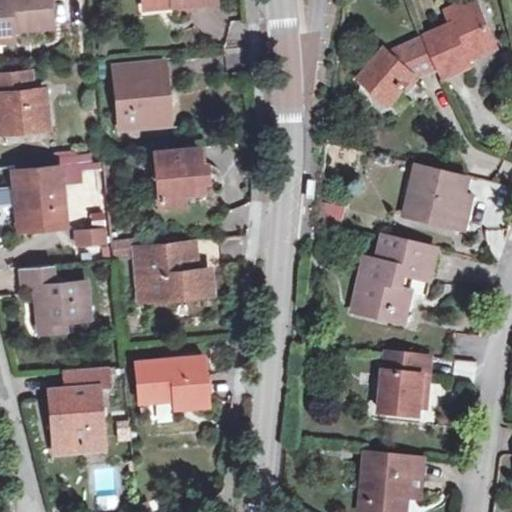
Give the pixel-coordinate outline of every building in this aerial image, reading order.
[(0,0),(0,28),(13,28),(52,24),(50,0),(0,0)] [(468,53),(496,41),(477,0),(448,13),(451,23),(426,35),(427,37),(439,65),(445,79),(474,67),(471,59),(468,53)] [(0,40),(14,40),(13,28),(0,28),(0,40)] [(413,76),(439,65),(427,37),(390,53),(385,50),(361,78),(389,104),(413,76)] [(468,53),(471,59),(498,46),(496,41),(468,53)] [(121,129),(162,125),(160,108),(157,78),(164,77),(163,61),(115,66),(121,129)] [(0,70),(0,130),(48,126),(45,88),(32,89),(30,67),(0,70)] [(202,191),(199,146),(156,150),(160,203),(183,201),(182,193),(202,191)] [(59,164),(14,168),(20,227),(65,222),(59,164)] [(464,195),(468,177),(416,165),(404,216),(465,231),(474,197),(464,195)] [(317,183),(309,182),(307,201),(316,202),(317,183)] [(104,226),(77,229),(78,244),(106,241),(104,226)] [(366,303),(364,313),(381,317),(384,307),(407,313),(415,278),(423,279),(431,247),(383,236),(377,261),(365,259),(358,291),(368,294),(366,303)] [(135,246),(136,260),(184,254),(186,270),(197,269),(194,240),(135,246)] [(136,260),(137,276),(148,274),(150,299),(209,293),(207,268),(197,269),(186,270),(184,254),(136,260)] [(39,324),(66,322),(90,319),(86,280),(52,283),(51,265),(21,268),(23,287),(35,286),(39,322),(39,324)] [(139,300),(150,299),(148,274),(137,276),(139,300)] [(354,311),(364,313),(366,303),(368,294),(358,291),(354,311)] [(404,322),(407,313),(384,307),(381,317),(404,322)] [(67,332),(66,322),(39,324),(39,322),(40,334),(67,332)] [(420,417),(420,411),(424,375),(430,376),(432,356),(388,352),(381,413),(420,417)] [(142,401),(174,397),(207,394),(203,354),(137,360),(142,401)] [(76,386),(68,387),(69,397),(48,400),(51,438),(69,436),(84,448),(103,446),(98,386),(107,384),(105,366),(76,369),(76,386)] [(67,370),(68,387),(76,386),(76,369),(67,370)] [(424,375),(420,411),(427,411),(430,376),(424,375)] [(69,397),(68,387),(46,389),(48,400),(69,397)] [(208,404),(207,394),(174,397),(176,407),(208,404)] [(69,436),(51,438),(53,451),(84,448),(69,436)] [(405,494),(411,494),(415,457),(366,452),(362,500),(369,501),(368,511),(407,511),(408,502),(405,502),(405,494)] [(415,457),(411,494),(421,495),(425,458),(415,457)]
